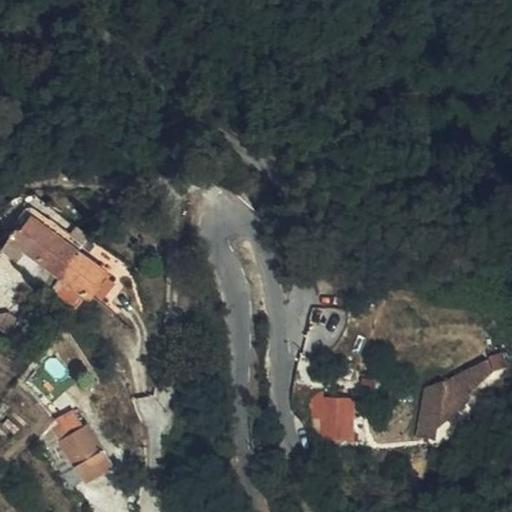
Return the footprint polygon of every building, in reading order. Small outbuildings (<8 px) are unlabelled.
[(10,236),(62,274),(80,250),(67,240),(31,213),(21,228),(17,225),(10,236)] [(82,251),(92,237),(78,226),(67,240),(80,250),(82,251)] [(17,256),(0,243),(0,265),(7,270),(17,256)] [(54,290),(78,309),(89,295),(91,298),(110,273),(82,251),(80,250),(62,274),(64,276),(54,290)] [(467,365),(473,377),(500,362),(496,348),(467,365)] [(476,381),(473,377),(467,365),(443,377),(446,408),(476,381)] [(447,421),(446,408),(443,377),(429,381),(433,423),(447,421)] [(332,417),(348,417),(347,398),(332,398),(332,417)] [(71,410),(47,426),(86,484),(118,463),(89,422),(83,426),(71,410)] [(348,430),(348,417),(332,417),(332,430),(348,430)] [(86,484),(47,426),(36,434),(74,492),(86,484)]
